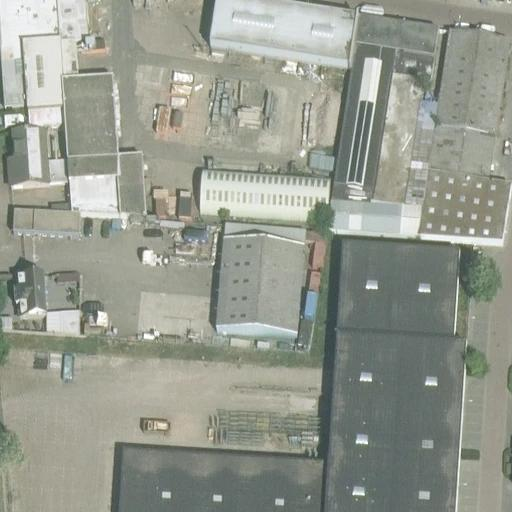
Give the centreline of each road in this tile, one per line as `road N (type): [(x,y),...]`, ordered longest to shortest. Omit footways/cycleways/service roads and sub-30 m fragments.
road 1 (unclassified): [(511,273),(488,511)]
road 2 (unclassified): [(511,24),(355,0)]
